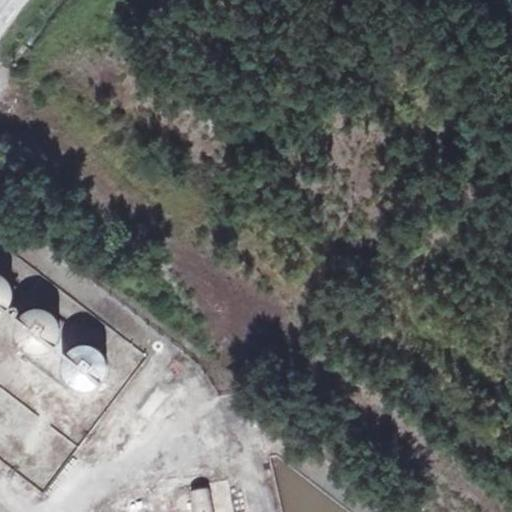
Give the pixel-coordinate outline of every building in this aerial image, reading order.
[(6,314),(9,310),(11,306),(12,301),(13,296),(12,292),(10,287),(8,283),(4,280),(0,277),(0,317),(2,317),(6,314)] [(59,340),(60,335),(60,330),(58,326),(56,321),(53,318),(49,315),(45,313),(40,311),(35,311),(31,312),(26,314),(22,316),(19,320),(16,324),(15,329),(14,333),(14,338),(16,343),(18,347),(21,351),(25,354),(29,356),(34,357),(38,357),(43,356),(48,354),(52,352),(55,348),(58,344),(59,340)] [(107,367),(105,362),(103,358),(100,354),(97,351),(92,349),(88,347),(83,347),(78,348),(74,349),(69,352),(66,355),(63,359),(61,364),(61,369),(61,373),(62,378),(64,383),(67,386),(71,389),(75,392),(80,393),(85,393),(89,393),(94,391),(98,388),(102,385),(104,381),(106,377),(107,372),(107,367)] [(231,502),(227,480),(191,486),(196,509),(231,502)] [(196,511),(196,509),(191,486),(173,490),(177,511),(196,511)] [(232,511),(231,502),(196,509),(196,511),(232,511)]
